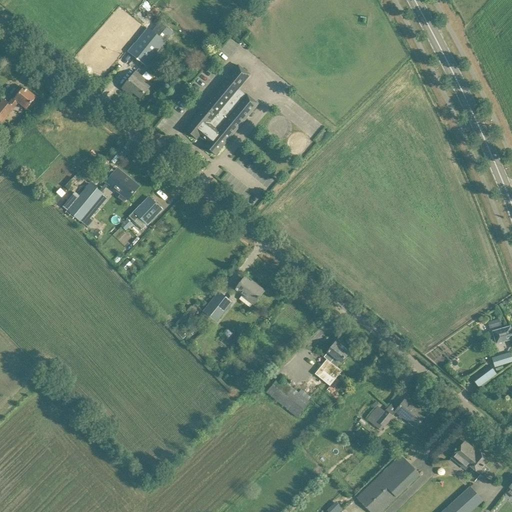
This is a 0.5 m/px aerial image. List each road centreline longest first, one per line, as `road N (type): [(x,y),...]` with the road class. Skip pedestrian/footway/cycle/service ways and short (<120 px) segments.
road 1 (unclassified): [(511,447),(0,23)]
road 2 (secondary): [(511,204),(414,0)]
